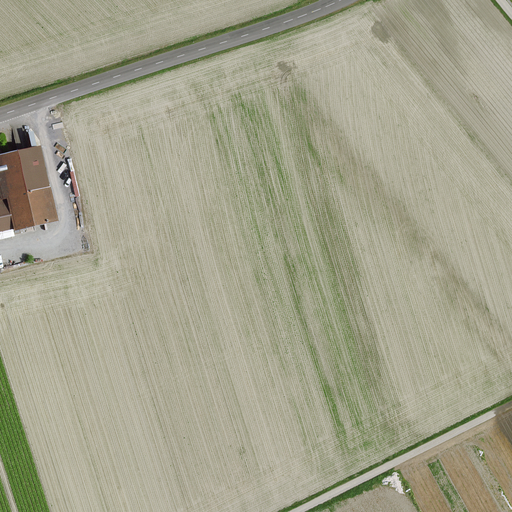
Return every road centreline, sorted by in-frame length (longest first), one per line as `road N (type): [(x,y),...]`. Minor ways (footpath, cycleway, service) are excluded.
road 1 (tertiary): [(339,0),(0,116)]
road 2 (unclassified): [(511,404),(296,511)]
road 3 (unknown): [(38,104),(61,224),(0,245)]
